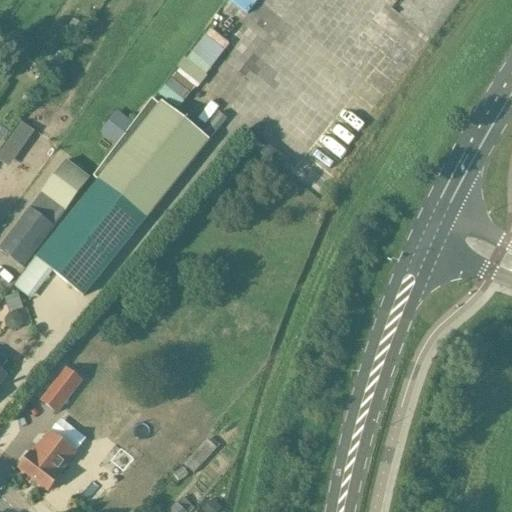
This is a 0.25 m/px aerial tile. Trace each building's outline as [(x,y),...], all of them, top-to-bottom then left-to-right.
[(425,0),(423,7),(436,11),(440,0),(441,0),(451,3),(452,0),(425,0)] [(65,33),(77,41),(85,29),(74,21),(65,33)] [(162,93),(182,108),(226,48),(206,33),(162,93)] [(60,69),(67,59),(59,53),(51,63),(60,69)] [(44,73),(37,84),(45,89),(52,77),(44,73)] [(158,107),(152,101),(134,125),(118,147),(94,179),(98,182),(36,260),(84,299),(210,143),(161,104),(158,107)] [(116,112),(100,134),(118,147),(134,125),(116,112)] [(0,156),(0,159),(12,167),(37,130),(24,121),(0,156)] [(39,131),(24,151),(33,158),(47,138),(39,131)] [(0,248),(0,251),(23,270),(90,180),(66,162),(0,248)] [(66,369),(40,403),(56,416),(82,382),(66,369)] [(47,494),(65,471),(79,454),(68,445),(68,444),(50,430),(18,471),(47,494)] [(217,449),(207,440),(184,466),(194,475),(217,449)] [(182,469),(173,476),(178,483),(188,477),(182,469)] [(122,488),(109,478),(86,508),(91,511),(124,511),(144,487),(131,477),(122,488)] [(176,504),(169,511),(193,511),(195,511),(182,499),(177,505),(176,504)] [(202,511),(219,511),(222,510),(212,501),(202,511)]
